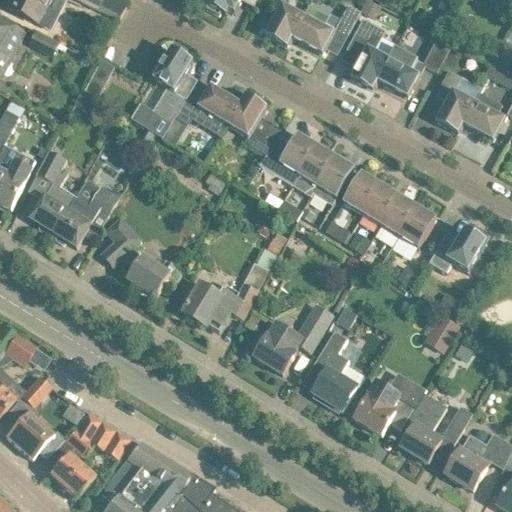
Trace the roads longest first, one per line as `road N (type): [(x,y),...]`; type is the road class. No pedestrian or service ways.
road 1 (residential): [(511,211),(135,10)]
road 2 (tertiary): [(0,287),(348,511)]
